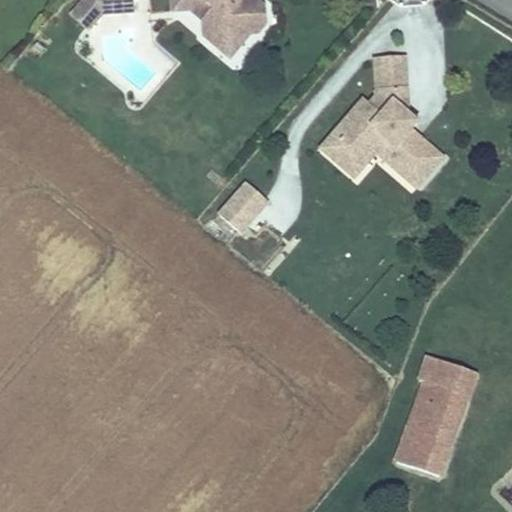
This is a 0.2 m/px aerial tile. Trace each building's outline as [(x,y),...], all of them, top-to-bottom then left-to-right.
[(208,53),(219,63),(225,57),(239,57),(245,62),(253,52),(253,41),(271,24),(258,13),(245,14),(244,1),(249,1),(248,0),(175,0),(178,29),(196,28),(208,39),(208,53)] [(97,8),(76,32),(94,47),(109,31),(123,30),(122,7),(97,8)] [(137,7),(122,7),(123,30),(139,29),(137,7)] [(253,41),(253,52),(260,51),(271,42),(271,24),(253,41)] [(225,57),(219,63),(233,75),(245,62),(239,57),(225,57)] [(388,76),(389,98),(381,107),(337,156),(365,181),(377,168),(417,204),(444,175),(411,146),(402,138),(410,130),(406,126),(410,123),(410,76),(388,76)] [(337,156),(381,107),(375,102),(321,165),(354,194),(365,181),(337,156)] [(420,139),(410,130),(402,138),(411,146),(420,139)] [(270,221),(249,202),(222,234),(243,253),(270,221)] [(416,378),(468,394),(476,371),(414,351),(406,375),(416,378)] [(468,394),(416,378),(387,460),(438,476),(468,394)] [(511,470),(497,486),(511,500),(511,470)]
